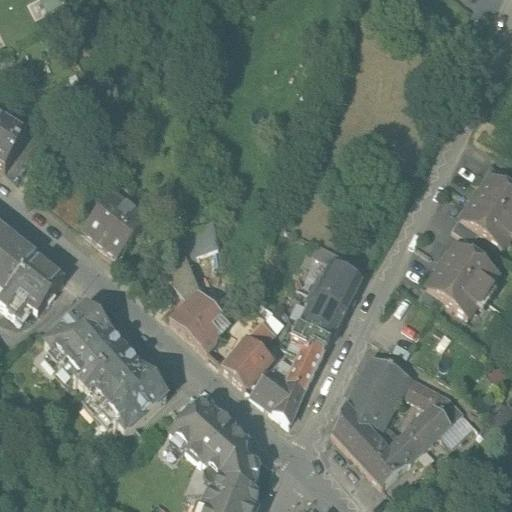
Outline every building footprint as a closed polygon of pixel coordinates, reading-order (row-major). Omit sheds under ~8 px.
[(25,138),(0,122),(0,169),(4,172),(25,138)] [(509,182),(489,169),(482,179),(489,183),(502,192),(509,182)] [(489,183),(477,200),(475,198),(468,207),(471,209),(460,225),(478,238),(501,254),(508,242),(511,244),(511,198),(502,192),(489,183)] [(111,198),(80,236),(116,265),(147,227),(130,213),(138,203),(121,190),(114,200),(111,198)] [(478,238),(460,225),(458,223),(450,234),(459,240),(460,240),(471,248),(471,247),(478,238)] [(211,226),(173,242),(184,265),(218,253),(211,226)] [(34,260),(0,231),(0,293),(4,297),(34,260)] [(471,248),(460,240),(459,240),(452,251),(454,252),(455,251),(473,264),(480,254),(471,247),(471,248)] [(348,265),(316,248),(310,260),(329,269),(329,268),(343,275),(348,265)] [(454,252),(443,268),(441,266),(435,275),(437,277),(426,294),(444,306),(467,322),(475,311),(481,316),(495,296),(488,291),(496,280),(473,264),(455,251),(454,252)] [(4,297),(0,301),(0,308),(14,320),(25,307),(36,316),(63,283),(34,260),(4,297)] [(184,265),(163,277),(171,288),(190,278),(184,265)] [(343,275),(329,268),(329,269),(321,285),(317,283),(309,297),(345,315),(361,284),(343,275)] [(199,300),(190,278),(171,288),(179,298),(159,316),(204,357),(212,348),(216,337),(210,330),(220,321),(198,300),(199,300)] [(426,294),(424,293),(417,302),(437,316),(444,306),(426,294)] [(345,315),(309,297),(304,309),(307,311),(298,330),(328,345),(329,346),(345,315)] [(266,323),(244,308),(234,318),(253,336),(261,329),(266,323)] [(86,309),(43,346),(50,353),(47,356),(75,388),(78,385),(83,392),(124,356),(109,338),(110,337),(86,309)] [(281,327),(270,318),(266,323),(261,329),(273,339),(281,327)] [(253,336),(220,372),(244,395),(272,365),(260,353),(273,339),(261,329),(253,336)] [(328,345),(298,330),(290,345),(304,352),(300,359),(288,384),(287,387),(303,395),(328,345)] [(124,356),(83,392),(89,398),(86,401),(114,433),(117,430),(123,438),(166,401),(141,373),(140,374),(124,356)] [(446,402),(369,362),(349,399),(386,424),(399,399),(432,415),(446,402)] [(288,384),(271,372),(250,399),(287,428),(303,395),(287,387),(288,384)] [(386,424),(349,399),(331,435),(382,490),(462,418),(446,402),(432,415),(399,445),(383,430),(386,424)] [(246,450),(200,408),(190,419),(188,417),(169,439),(186,454),(184,457),(200,471),(202,468),(218,482),(213,494),(210,492),(202,511),(252,511),(257,499),(243,493),(248,482),(255,480),(258,476),(257,471),(253,468),(246,470),(237,461),(246,450)] [(511,417),(506,412),(485,433),(497,445),(492,451),(511,470),(511,469),(511,417)]
